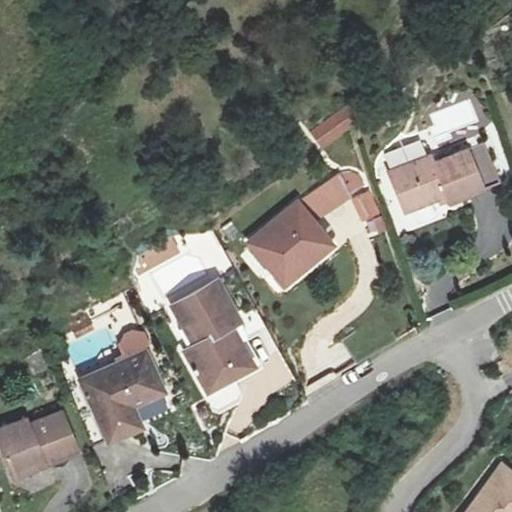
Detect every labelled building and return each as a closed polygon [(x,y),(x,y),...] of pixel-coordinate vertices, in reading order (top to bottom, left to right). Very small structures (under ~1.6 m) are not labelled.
[(321,152),(360,126),(347,106),(308,133),(321,152)] [(452,160),(409,172),(420,210),(463,198),(465,204),(501,195),(490,153),(454,163),(452,160)] [(341,177),(352,196),(366,188),(355,169),(341,177)] [(370,191),(351,200),(363,224),(381,215),(370,191)] [(306,238),(333,219),(314,193),(263,230),(294,271),(318,255),(306,238)] [(345,236),(333,219),(306,238),(318,255),(345,236)] [(230,263),(183,286),(192,307),(199,304),(208,322),(191,332),(212,374),(258,350),(248,327),(242,330),(233,313),(250,304),(230,263)] [(140,344),(78,377),(109,436),(141,419),(129,396),(160,380),(140,344)] [(229,388),(209,401),(217,412),(236,400),(229,388)] [(21,426),(0,435),(0,464),(8,480),(41,465),(44,472),(75,456),(55,416),(24,431),(21,426)] [(511,511),(511,472),(502,465),(468,511),(511,511)]
